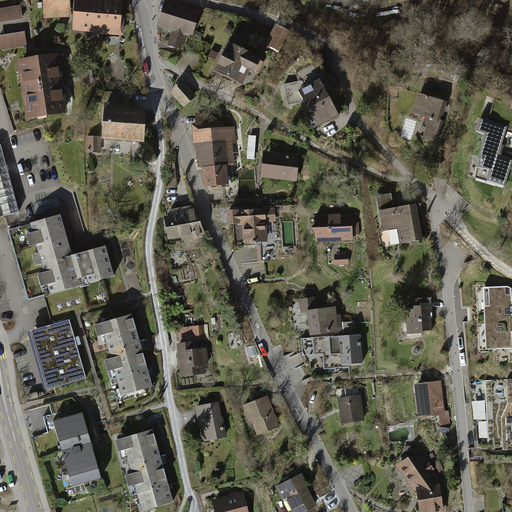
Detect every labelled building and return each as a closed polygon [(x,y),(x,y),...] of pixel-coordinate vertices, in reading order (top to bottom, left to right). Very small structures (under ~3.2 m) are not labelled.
[(69,0),(43,0),(44,12),(70,11),(69,0)] [(96,0),(76,0),(74,27),(94,29),(96,0)] [(109,1),(101,0),(96,0),(94,29),(102,29),(102,32),(107,33),(109,1)] [(117,1),(109,1),(107,33),(119,34),(121,12),(116,11),(117,1)] [(199,13),(166,3),(160,25),(174,29),(185,33),(192,35),(199,13)] [(508,8),(492,4),(491,12),(506,17),(508,8)] [(20,6),(0,8),(0,21),(22,18),(20,6)] [(290,32),(279,26),(269,46),(281,51),(290,32)] [(185,33),(174,29),(169,45),(180,48),(185,33)] [(24,33),(0,36),(0,46),(0,49),(26,45),(24,33)] [(255,56),(229,44),(216,71),(241,84),(249,69),(255,72),(260,61),(254,58),(255,56)] [(219,60),(220,52),(211,50),(210,58),(219,60)] [(56,57),(21,62),(22,70),(25,70),(27,85),(25,85),(26,94),(28,93),(31,107),(28,108),(30,116),(64,111),(56,57)] [(87,70),(79,72),(81,84),(89,83),(87,70)] [(329,98),(319,79),(314,82),(314,81),(305,85),(302,80),(284,85),(288,105),(305,101),(309,108),(329,98)] [(194,96),(184,84),(174,93),(184,104),(194,96)] [(446,102),(419,94),(413,113),(431,118),(425,137),(437,141),(443,121),(440,120),(446,102)] [(329,98),(309,108),(317,125),(332,117),(334,119),(338,116),(329,98)] [(142,140),(144,110),(113,108),(113,104),(106,104),(104,137),(142,140)] [(212,115),(199,116),(206,186),(227,184),(231,183),(230,178),(226,178),(225,166),(233,165),(231,144),(237,143),(235,129),(214,130),(212,115)] [(475,178),(504,186),(511,163),(511,158),(499,155),(507,126),(480,117),(476,131),(484,135),(475,178)] [(100,137),(87,137),(87,152),(99,152),(100,137)] [(0,216),(19,212),(1,145),(0,144),(0,216)] [(298,157),(265,153),(262,176),(296,180),(298,157)] [(378,211),(381,210),(394,208),(391,193),(375,196),(378,211)] [(40,200),(30,203),(34,215),(44,212),(43,210),(60,206),(57,197),(41,202),(40,200)] [(394,208),(381,210),(385,231),(389,230),(391,245),(422,240),(415,204),(394,208)] [(274,220),(273,209),(228,212),(229,223),(245,222),(246,241),(265,240),(264,221),(274,220)] [(208,246),(194,210),(172,214),(172,217),(166,218),(170,238),(185,235),(187,247),(200,245),(204,247),(208,246)] [(351,214),(316,216),(316,224),(312,228),(317,232),(317,240),(327,240),(330,236),(339,236),(339,239),(352,239),(351,214)] [(60,215),(30,224),(50,294),(81,285),(79,278),(86,276),(88,283),(114,275),(105,246),(72,255),(60,215)] [(50,294),(30,224),(8,230),(28,300),(50,294)] [(508,286),(483,287),(486,349),(511,348),(511,304),(511,288),(508,286)] [(413,309),(406,309),(407,334),(423,333),(423,330),(432,329),(431,318),(429,318),(428,297),(413,298),(413,309)] [(314,298),(300,300),(302,309),(315,307),(314,298)] [(335,307),(307,311),(309,325),(313,325),(314,334),(332,331),(333,336),(313,337),(314,355),(326,354),(327,368),(349,367),(349,364),(362,363),(360,335),(356,334),(355,321),(343,322),(343,330),(338,330),(335,307)] [(153,386),(132,314),(101,323),(121,395),(153,386)] [(69,320),(30,332),(47,390),(86,379),(69,320)] [(202,326),(179,329),(180,339),(196,337),(196,340),(204,339),(202,326)] [(192,344),(179,345),(180,353),(177,353),(178,358),(180,357),(182,374),(203,372),(202,362),(206,362),(205,350),(192,351),(192,344)] [(511,379),(485,380),(488,443),(502,442),(502,450),(511,449),(511,379)] [(439,383),(417,385),(418,394),(416,394),(417,405),(419,405),(420,415),(443,413),(439,383)] [(360,396),(339,399),(343,422),(363,419),(360,396)] [(267,397),(244,405),(247,412),(249,411),(256,430),(266,427),(267,430),(278,426),(267,397)] [(217,403),(197,407),(203,440),(225,436),(222,418),(220,418),(217,403)] [(61,429),(56,430),(72,486),(101,478),(83,412),(58,419),(61,429)] [(169,484),(153,429),(121,438),(142,510),(173,501),(169,484)] [(410,458),(392,471),(408,493),(415,488),(418,488),(436,475),(424,457),(418,458),(412,462),(410,458)] [(303,474),(275,489),(282,503),(285,501),(290,511),(308,511),(317,508),(316,506),(316,505),(313,498),(305,483),(307,482),(303,474)] [(436,475),(418,488),(422,511),(433,509),(433,511),(437,511),(442,511),(440,500),(441,500),(440,492),(439,492),(438,485),(437,485),(436,475)] [(246,511),(242,494),(214,501),(216,508),(214,509),(212,511),(246,511)] [(320,494),(313,498),(316,505),(316,506),(319,511),(320,511),(327,509),(320,494)]
